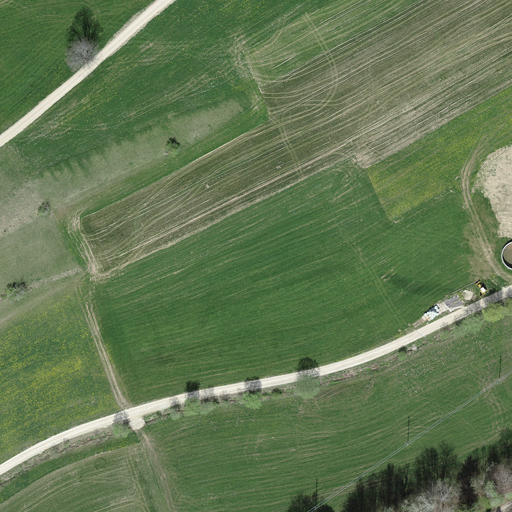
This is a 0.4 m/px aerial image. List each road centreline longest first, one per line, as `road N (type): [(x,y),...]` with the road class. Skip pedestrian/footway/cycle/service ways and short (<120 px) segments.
road 1 (track): [(0,474),(72,435),(341,371),(511,289)]
road 2 (track): [(169,0),(0,140)]
